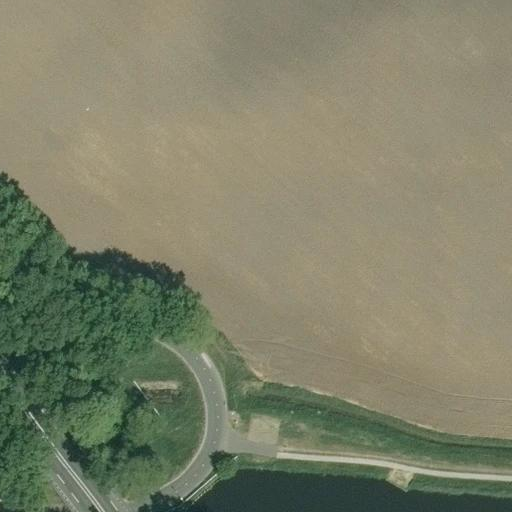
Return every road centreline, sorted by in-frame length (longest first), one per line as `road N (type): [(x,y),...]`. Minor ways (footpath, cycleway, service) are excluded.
road 1 (unclassified): [(131,511),(200,471),(218,428),(212,379),(177,340),(103,312),(0,239)]
road 2 (primary): [(100,511),(0,376)]
